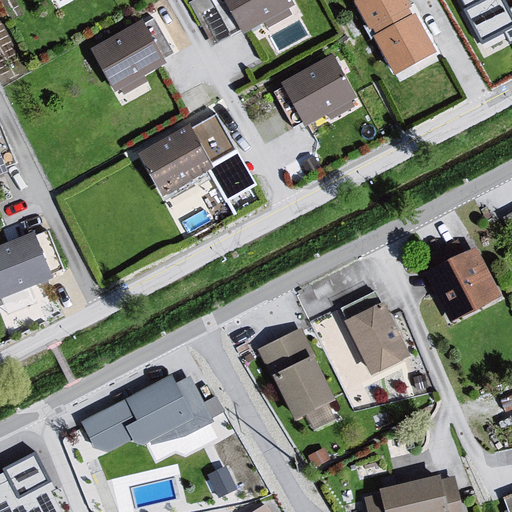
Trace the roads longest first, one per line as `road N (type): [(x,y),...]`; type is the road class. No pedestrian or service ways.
road 1 (residential): [(0,364),(511,97)]
road 2 (residential): [(39,409),(511,175)]
